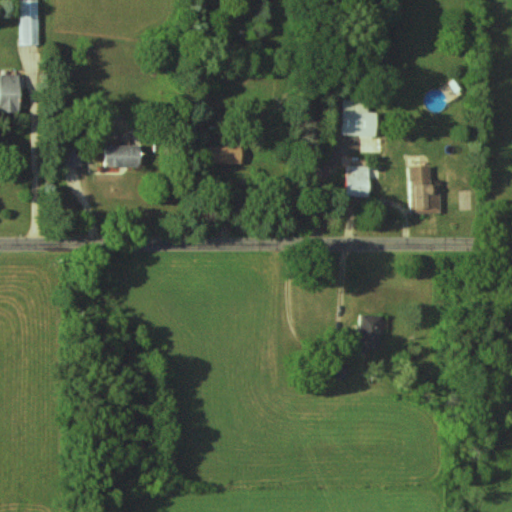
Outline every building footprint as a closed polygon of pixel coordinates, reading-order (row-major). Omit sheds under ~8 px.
[(38,44),(37,0),(26,0),(20,0),(21,45),(38,44)] [(0,112),(18,113),(19,75),(0,74),(0,112)] [(375,137),(376,112),(368,112),(368,100),(342,99),(340,136),(375,137)] [(139,145),(104,145),(103,166),(138,167),(139,145)] [(241,146),(209,145),(208,163),(240,163),(241,146)] [(82,148),(62,148),(62,167),(82,166),(82,148)] [(440,213),(440,183),(430,183),(430,165),(409,165),(410,214),(440,213)] [(345,196),(368,197),(369,166),(346,166),(345,196)] [(379,315),(358,314),(357,351),(378,351),(379,315)] [(345,362),(328,361),(328,380),(344,380),(345,362)]
